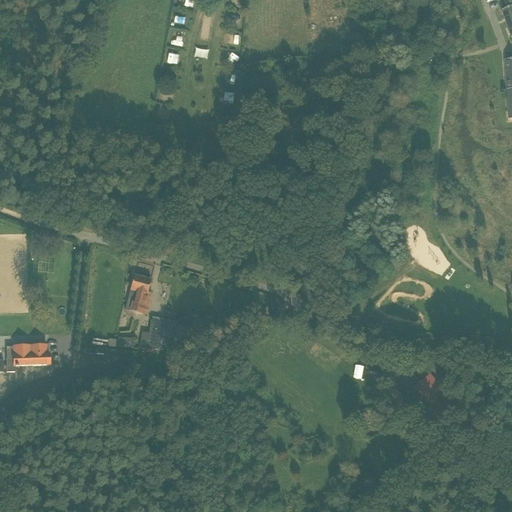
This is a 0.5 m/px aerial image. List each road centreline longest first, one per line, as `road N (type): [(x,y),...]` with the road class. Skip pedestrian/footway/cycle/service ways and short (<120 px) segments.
road 1 (unclassified): [(511,355),(382,344),(266,293),(28,218)]
road 2 (unclassified): [(403,482),(511,387)]
